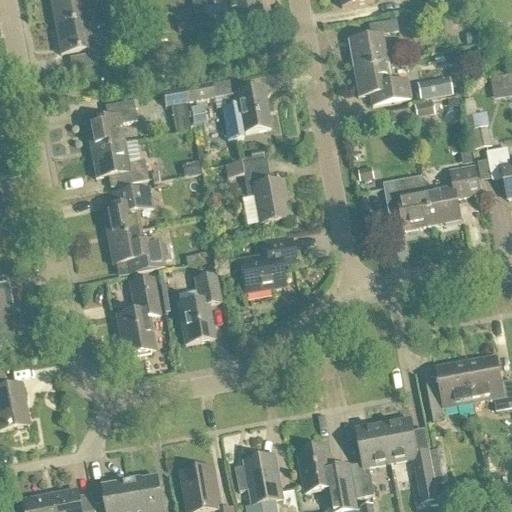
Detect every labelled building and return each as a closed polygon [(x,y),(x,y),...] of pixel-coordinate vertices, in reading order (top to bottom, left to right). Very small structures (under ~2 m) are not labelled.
[(66,0),(49,3),(55,31),(87,25),(87,24),(84,5),(98,3),(97,0),(66,0)] [(206,12),(203,0),(189,0),(193,15),(206,12)] [(213,0),(212,0),(213,10),(226,8),(226,9),(258,2),(257,0),(213,0)] [(339,0),(342,13),(374,6),(372,0),(339,0)] [(263,29),(258,2),(226,9),(231,35),(263,29)] [(206,12),(193,15),(196,32),(209,30),(206,12)] [(118,19),(104,21),(107,41),(121,38),(118,19)] [(88,33),(103,30),(101,21),(87,24),(87,25),(55,31),(60,59),(92,53),(88,33)] [(348,47),(353,75),(388,69),(383,41),(398,38),(395,26),(369,30),(372,43),(348,47)] [(473,36),(465,38),(467,48),(475,46),(473,36)] [(94,57),(69,62),(72,75),(97,70),(94,57)] [(358,103),(370,100),(373,114),(411,107),(405,78),(390,80),(388,69),(353,75),(358,103)] [(511,80),(491,84),(495,105),(511,101),(511,80)] [(448,83),(417,89),(420,106),(451,100),(448,83)] [(188,106),(214,101),(211,87),(185,91),(188,106)] [(166,110),(187,106),(184,91),(163,96),(166,110)] [(226,112),(221,113),(227,145),(241,143),(241,142),(270,136),(261,92),(223,100),(226,112)] [(468,121),(475,120),(472,102),(464,104),(468,121)] [(86,126),(91,154),(125,148),(121,129),(138,125),(134,106),(106,111),(108,122),(86,126)] [(430,107),(413,111),(416,124),(433,120),(430,107)] [(190,112),(193,130),(206,128),(202,110),(190,112)] [(392,130),(410,126),(408,115),(389,119),(392,130)] [(475,120),(468,121),(469,129),(470,135),(488,132),(485,118),(475,120)] [(470,135),(474,155),(492,152),(488,132),(470,135)] [(121,189),(149,184),(144,164),(128,166),(125,148),(91,154),(97,181),(118,177),(121,189)] [(507,154),(486,158),(492,185),(504,183),(509,206),(511,205),(511,170),(510,170),(507,154)] [(250,157),(251,165),(265,163),(263,155),(250,157)] [(471,155),(462,157),(464,169),(473,167),(471,155)] [(196,166),(186,168),(188,181),(199,179),(196,166)] [(453,191),(426,196),(433,233),(460,227),(456,207),(481,202),(474,170),(450,175),(453,191)] [(375,185),(373,175),(360,177),(362,187),(375,185)] [(267,176),(242,181),(246,202),(253,201),(258,229),(287,224),(282,198),(286,198),(283,186),(270,189),(267,176)] [(151,178),(153,188),(160,187),(158,177),(151,178)] [(403,182),(385,186),(385,190),(388,204),(391,220),(401,218),(405,238),(433,233),(426,196),(406,200),(406,196),(404,186),(403,182)] [(154,213),(150,193),(111,200),(113,210),(102,212),(108,241),(141,234),(138,216),(154,213)] [(137,275),(149,273),(165,270),(164,263),(170,262),(168,253),(160,254),(159,250),(145,253),(141,234),(108,241),(113,269),(135,265),(137,275)] [(283,271),(298,268),(294,245),(264,250),(266,264),(241,268),(246,298),(286,291),(283,271)] [(198,295),(178,300),(180,308),(179,308),(187,350),(215,345),(208,310),(220,307),(215,280),(196,284),(198,295)] [(131,303),(133,302),(136,317),(117,321),(125,361),(154,355),(148,323),(161,320),(153,282),(128,287),(131,303)] [(0,339),(12,337),(7,313),(12,312),(8,288),(0,289),(0,339)] [(475,409),(494,406),(496,416),(504,415),(505,417),(511,415),(511,387),(500,390),(495,364),(468,369),(475,409)] [(444,415),(475,409),(468,369),(436,375),(441,399),(428,402),(434,429),(446,427),(444,415)] [(0,433),(30,428),(21,385),(7,388),(5,377),(0,378),(0,433)] [(437,489),(430,455),(419,458),(413,425),(384,431),(391,469),(413,464),(418,492),(421,508),(438,505),(436,489),(437,489)] [(369,473),(391,469),(384,431),(356,436),(363,469),(351,471),(358,505),(375,502),(369,473)] [(335,511),(355,511),(350,480),(338,482),(332,452),(300,458),(308,500),(332,495),(335,511)] [(430,455),(437,489),(448,487),(442,453),(430,455)] [(298,511),(296,497),(284,499),(277,462),(245,468),(246,473),(237,475),(241,498),(251,496),(253,511),(277,508),(277,511),(298,511)] [(221,511),(214,472),(181,478),(187,511),(221,511)] [(141,483),(130,486),(135,511),(163,511),(158,482),(142,485),(141,483)] [(135,511),(130,486),(119,487),(119,489),(102,492),(105,511),(135,511)] [(80,495),(52,501),(54,511),(94,511),(94,510),(92,499),(82,501),(80,495)] [(26,511),(54,511),(52,501),(25,505),(26,511)]
